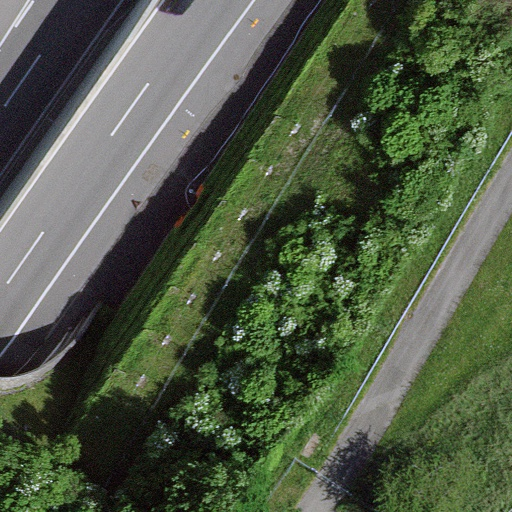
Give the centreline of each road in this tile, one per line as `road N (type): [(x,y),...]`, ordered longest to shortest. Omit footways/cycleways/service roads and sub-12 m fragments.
road 1 (motorway): [(0,294),(209,0)]
road 2 (motorway): [(78,0),(0,112)]
